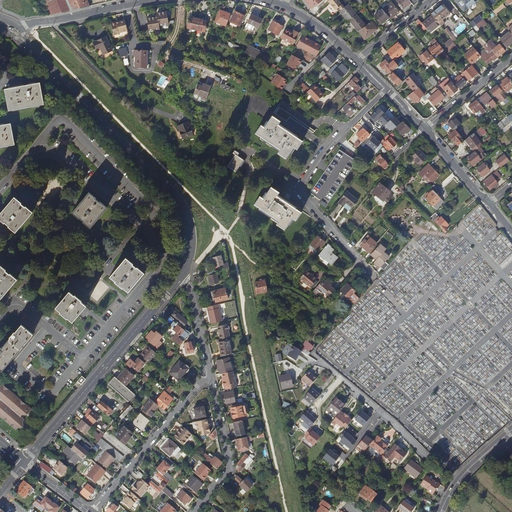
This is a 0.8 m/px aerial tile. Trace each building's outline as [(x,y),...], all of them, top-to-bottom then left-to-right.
[(86,0),(46,0),(52,15),(89,6),(86,0)] [(312,9),(323,0),(305,0),(312,9)] [(341,10),(344,7),(342,3),(338,0),(327,0),(331,5),(330,6),(334,11),(339,7),(341,10)] [(411,2),(409,0),(396,0),(403,9),(411,2)] [(464,11),(476,0),(455,0),(462,8),(464,11)] [(391,19),(399,12),(391,3),(387,6),(388,6),(386,8),(387,10),(385,12),(391,19)] [(350,20),(356,14),(348,4),(347,4),(344,7),(341,10),(340,11),(348,21),(350,20)] [(442,4),(434,11),(431,14),(432,15),(434,17),(439,24),(441,26),(445,23),(442,20),(450,14),(442,4)] [(500,5),(493,11),(495,14),(503,8),(500,5)] [(229,17),(231,13),(220,9),(216,21),(226,25),(229,17)] [(230,21),(239,26),(245,13),(236,9),(230,21)] [(389,17),(382,9),(375,16),(381,23),(389,17)] [(156,17),(147,19),(149,31),(160,29),(159,26),(169,25),(167,12),(157,14),(158,17),(156,17)] [(258,28),(263,19),(251,13),(245,26),(252,29),(254,25),(258,28)] [(359,31),(366,26),(356,14),(350,20),(359,31)] [(434,17),(432,15),(429,18),(430,19),(423,24),(424,26),(429,32),(439,24),(434,17)] [(476,25),(483,19),(480,15),(473,21),(470,23),(473,27),(476,25)] [(196,30),(198,19),(190,17),(188,28),(196,30)] [(198,19),(196,30),(205,31),(207,20),(198,19)] [(423,24),(419,19),(415,21),(421,29),(424,26),(423,24)] [(487,23),(483,19),(476,25),(479,29),(487,23)] [(128,30),(125,20),(116,23),(116,21),(111,23),(114,35),(119,33),(128,30)] [(268,30),(278,35),(283,26),(273,21),(268,30)] [(371,22),(366,26),(359,31),(365,39),(377,29),(371,22)] [(286,27),(281,35),(293,42),(299,32),(294,30),(293,31),(286,27)] [(101,49),(110,45),(103,31),(91,37),(94,43),(98,42),(101,49)] [(511,34),(509,31),(500,39),(505,46),(508,43),(509,44),(511,41),(511,34)] [(308,39),(302,35),(297,45),(307,50),(312,40),(308,38),(308,39)] [(487,43),(481,37),(481,36),(478,39),(484,46),(487,43)] [(438,42),(435,39),(431,42),(434,46),(429,49),(432,54),(435,52),(435,53),(438,56),(440,54),(441,53),(443,51),(444,50),(441,47),(439,44),(438,42)] [(441,47),(444,50),(451,45),(454,43),(451,39),(450,40),(441,47)] [(316,42),(312,40),(307,50),(317,56),(322,46),(315,43),(316,42)] [(488,45),(498,57),(505,51),(499,44),(496,47),(491,40),(487,43),(488,45)] [(262,61),(266,64),(269,58),(261,53),(252,48),(253,46),(250,43),(245,53),(262,61)] [(392,58),(394,60),(398,56),(405,51),(398,43),(387,52),(390,56),(392,58)] [(494,60),(498,57),(488,45),(487,43),(484,46),(488,51),(481,56),(487,64),(493,59),(494,60)] [(474,47),(464,55),(471,64),(475,61),(474,61),(480,55),(474,47)] [(136,57),(135,67),(147,67),(147,51),(136,50),(136,57)] [(449,57),(444,50),(443,51),(441,53),(446,60),(449,57)] [(428,64),(431,61),(427,57),(430,56),(426,51),(419,57),(422,61),(424,60),(426,62),(425,63),(426,65),(428,64)] [(329,66),(336,59),(329,52),(325,56),(326,57),(323,60),(329,66)] [(302,60),(292,54),(287,64),(296,69),(299,62),(300,63),(302,60)] [(384,68),(389,73),(398,65),(394,60),(392,58),(390,56),(385,60),(380,64),(383,69),(384,68)] [(398,65),(399,67),(404,63),(398,56),(394,60),(398,65)] [(335,64),(330,70),(332,72),(331,74),(338,81),(345,73),(348,70),(342,64),(339,67),(339,66),(338,67),(335,64)] [(433,76),(437,81),(437,82),(440,79),(428,64),(426,65),(425,66),(432,76),(433,76)] [(398,65),(389,73),(390,74),(397,68),(399,67),(398,65)] [(478,72),(472,65),(469,67),(469,68),(462,73),(468,80),(478,72)] [(277,73),(271,82),(281,90),(284,86),(283,85),(287,80),(277,73)] [(398,85),(402,82),(393,73),(389,77),(398,85)] [(413,73),(405,80),(407,83),(408,82),(415,90),(419,87),(422,84),(413,73)] [(157,85),(166,89),(171,77),(162,74),(157,85)] [(466,82),(464,80),(463,78),(462,78),(460,75),(453,81),(459,88),(466,82)] [(355,76),(346,85),(347,86),(346,86),(348,88),(351,85),(357,91),(361,88),(356,83),(358,80),(355,76)] [(511,86),(511,82),(507,77),(503,80),(504,82),(500,85),(505,91),(511,86)] [(447,94),(451,98),(459,92),(450,81),(449,82),(450,83),(445,87),(444,86),(443,87),(448,94),(447,94)] [(297,85),(301,88),(303,90),(304,90),(306,87),(299,82),(297,85)] [(4,89),(8,111),(44,105),(40,83),(4,89)] [(202,86),(197,84),(194,93),(199,94),(198,96),(202,97),(201,99),(205,101),(211,86),(206,84),(206,86),(203,84),(202,86)] [(315,84),(307,92),(317,102),(324,95),(318,88),(319,87),(315,84)] [(502,90),(497,85),(490,91),(495,96),(497,94),(502,101),(507,97),(502,90)] [(428,99),(434,106),(444,97),(436,86),(425,95),(428,99)] [(422,90),(419,87),(415,90),(408,96),(415,103),(417,101),(418,102),(420,100),(419,99),(424,95),(420,92),(422,90)] [(313,103),(315,101),(308,92),(305,94),(313,103)] [(492,99),(487,93),(480,98),(485,105),(492,99)] [(354,96),(347,103),(348,104),(343,109),(350,116),(353,113),(352,111),(353,110),(349,105),(350,105),(356,99),(362,104),(365,101),(359,96),(356,98),(354,96)] [(483,107),(477,100),(468,106),(473,112),(475,110),(476,112),(483,107)] [(280,107),(273,117),(280,121),(278,125),(283,128),(284,127),(297,136),(297,137),(302,141),(303,142),(306,144),(315,131),(297,118),(280,107)] [(370,117),(375,123),(384,114),(379,108),(370,117)] [(280,121),(273,117),(272,116),(264,127),(260,125),(255,133),(270,143),(279,150),(277,153),(285,159),(293,147),(297,150),(302,141),(297,137),(297,136),(284,127),(283,128),(278,125),(280,121)] [(387,124),(392,130),(401,122),(395,116),(387,124)] [(454,130),(461,125),(455,117),(448,123),(454,130)] [(510,120),(508,118),(502,123),(505,126),(511,122),(510,120)] [(181,137),(191,133),(187,121),(176,125),(181,137)] [(501,130),(505,126),(502,123),(501,121),(497,124),(501,130)] [(409,131),(410,130),(409,129),(403,122),(396,128),(403,135),(408,131),(409,131)] [(511,126),(511,123),(511,122),(505,126),(501,130),(504,133),(511,126)] [(0,125),(0,147),(14,145),(10,123),(0,125)] [(482,126),(478,129),(483,136),(487,133),(482,126)] [(363,141),(369,135),(363,128),(356,135),(361,139),(363,141)] [(458,145),(464,141),(455,130),(448,136),(454,143),(456,142),(458,145)] [(473,133),(465,140),(472,149),(480,142),(473,133)] [(373,149),(381,143),(374,135),(366,142),(373,149)] [(383,139),(380,142),(388,151),(391,148),(395,145),(394,143),(395,142),(391,137),(385,142),(383,139)] [(479,147),(482,145),(480,142),(472,149),(474,151),(479,147)] [(411,157),(419,166),(428,158),(419,149),(411,157)] [(227,166),(236,172),(244,160),(237,156),(239,153),(235,150),(233,153),(235,155),(227,166)] [(325,207),(356,161),(339,150),(310,193),(320,199),(318,202),(325,207)] [(481,159),(476,153),(475,151),(467,158),(473,165),(481,159)] [(501,167),(510,160),(505,154),(496,161),(501,167)] [(384,168),(388,165),(380,155),(375,158),(379,163),(378,163),(380,166),(381,165),(384,168)] [(428,163),(418,172),(428,183),(431,180),(432,182),(440,175),(437,173),(438,171),(435,168),(434,169),(428,163)] [(483,176),(490,170),(484,163),(477,168),(483,176)] [(496,171),(491,175),(496,181),(501,177),(496,171)] [(491,175),(483,181),(490,190),(498,183),(496,181),(491,175)] [(383,200),(387,203),(393,195),(389,192),(390,192),(379,183),(373,192),(377,195),(375,197),(376,199),(380,202),(381,201),(383,200)] [(276,224),(284,230),(292,219),(296,221),(301,212),(290,204),(291,203),(283,198),(282,199),(277,196),(279,192),(270,187),(263,198),(259,196),(254,204),(278,221),(276,224)] [(433,206),(441,199),(435,192),(433,190),(425,197),(433,206)] [(347,191),(338,202),(343,206),(346,203),(352,207),(358,200),(347,191)] [(96,198),(89,192),(72,212),(79,218),(80,218),(84,221),(83,222),(90,228),(107,207),(100,201),(99,202),(95,199),(96,198)] [(15,232),(32,212),(25,206),(24,207),(21,203),(21,202),(14,197),(0,213),(0,219),(4,223),(5,222),(9,226),(8,226),(15,232)] [(445,233),(446,231),(444,229),(447,226),(440,218),(439,219),(438,218),(434,221),(445,233)] [(360,245),(362,247),(370,238),(367,235),(360,245)] [(310,244),(318,250),(325,242),(317,236),(310,244)] [(377,243),(370,238),(362,247),(369,253),(369,252),(373,247),(377,243)] [(327,244),(319,254),(332,264),(338,257),(331,252),(334,250),(330,247),(331,246),(327,244)] [(380,244),(376,249),(371,254),(371,255),(377,259),(382,253),(383,252),(386,249),(380,244)] [(279,256),(283,260),(287,255),(283,252),(279,256)] [(389,256),(383,252),(382,253),(377,259),(374,262),(380,267),(389,256)] [(224,269),(230,267),(229,263),(223,264),(220,255),(212,257),(215,267),(223,265),(224,269)] [(132,263),(125,257),(109,276),(115,281),(114,281),(122,288),(123,287),(128,292),(144,273),(136,267),(132,264),(132,263)] [(5,270),(0,265),(0,297),(1,298),(17,279),(10,273),(9,274),(5,270)] [(306,271),(300,279),(310,287),(317,279),(314,276),(313,277),(306,271)] [(210,284),(219,282),(218,279),(216,274),(208,276),(210,284)] [(255,282),(257,293),(267,291),(265,280),(255,282)] [(321,281),(312,292),(316,295),(318,292),(320,294),(322,292),(324,293),(324,295),(327,298),(334,290),(330,287),(326,284),(326,280),(321,281)] [(355,291),(350,286),(351,285),(349,283),(347,284),(347,283),(339,291),(337,293),(340,296),(342,294),(347,299),(353,305),(358,300),(352,294),(355,291)] [(215,302),(228,299),(225,288),(213,291),(215,302)] [(74,295),(69,291),(55,308),(60,312),(59,312),(67,318),(72,322),(86,306),(81,301),(82,301),(74,295)] [(219,304),(207,307),(211,323),(222,321),(219,304)] [(167,306),(164,310),(183,327),(187,322),(172,309),(171,310),(167,306)] [(24,345),(33,334),(21,324),(15,332),(14,332),(9,337),(10,338),(1,347),(0,348),(0,368),(2,370),(8,363),(24,345)] [(219,339),(224,338),(227,337),(228,337),(225,325),(216,327),(219,339)] [(316,325),(311,332),(315,335),(320,328),(316,325)] [(171,338),(180,345),(181,343),(189,334),(185,331),(184,333),(180,329),(173,337),(172,337),(171,338)] [(154,345),(154,346),(162,336),(156,331),(154,333),(151,331),(146,337),(149,340),(148,341),(154,345)] [(219,339),(215,340),(216,343),(218,343),(221,356),(231,354),(228,340),(225,341),(224,338),(219,339)] [(310,350),(313,346),(306,340),(303,344),(305,346),(310,350)] [(184,354),(194,352),(192,346),(191,341),(184,343),(185,347),(183,347),(184,354)] [(140,355),(148,362),(156,353),(148,346),(140,355)] [(296,361),(302,352),(299,350),(293,346),(289,351),(290,352),(287,356),(296,361)] [(158,362),(161,359),(158,356),(152,364),(157,368),(160,364),(158,362)] [(126,364),(130,368),(131,366),(140,373),(147,364),(139,358),(135,362),(130,359),(126,364)] [(220,374),(222,373),(224,373),(232,371),(229,358),(217,361),(220,374)] [(170,373),(179,380),(188,368),(179,361),(170,373)] [(117,379),(125,386),(134,376),(126,369),(117,379)] [(224,373),(222,373),(224,380),(222,380),(223,386),(224,386),(236,383),(233,371),(232,371),(224,373)] [(310,387),(317,378),(315,375),(314,376),(308,371),(301,380),(310,387)] [(282,389),(292,387),(292,383),(290,374),(280,377),(282,389)] [(86,379),(85,378),(82,376),(77,381),(81,384),(86,379)] [(117,379),(115,377),(109,384),(130,403),(136,396),(125,386),(117,379)] [(0,414),(3,418),(17,429),(19,427),(24,427),(23,421),(25,419),(22,416),(23,414),(28,414),(32,409),(3,384),(0,386),(0,414)] [(312,405),(320,396),(312,389),(304,398),(312,405)] [(227,406),(232,405),(231,401),(235,400),(234,396),(230,397),(228,390),(223,392),(227,406)] [(151,400),(158,405),(164,410),(169,403),(172,399),(164,392),(157,400),(153,397),(151,400)] [(345,405),(336,398),(327,409),(333,414),(332,415),(335,417),(340,412),(345,405)] [(151,400),(151,399),(142,409),(151,416),(155,412),(154,411),(158,405),(151,400)] [(97,406),(109,415),(113,411),(107,406),(101,401),(97,406)] [(130,405),(121,415),(124,417),(132,407),(130,405)] [(194,408),(196,418),(206,416),(203,406),(194,408)] [(231,408),(233,415),(236,415),(237,416),(243,415),(242,413),(241,406),(231,408)] [(94,423),(99,417),(89,408),(86,412),(88,413),(85,416),(94,423)] [(359,410),(353,419),(361,425),(368,417),(359,410)] [(300,418),(311,427),(316,420),(306,411),(300,418)] [(352,420),(340,412),(335,417),(333,421),(331,423),(334,425),(336,425),(336,424),(341,428),(343,426),(344,424),(347,427),(347,426),(352,420)] [(146,417),(141,413),(133,423),(141,429),(149,420),(146,417)] [(89,426),(92,423),(86,418),(83,421),(82,420),(76,427),(84,434),(90,427),(89,426)] [(210,433),(207,419),(192,422),(194,432),(201,430),(202,434),(210,433)] [(242,420),(233,422),(236,435),(244,433),(242,420)] [(120,441),(124,444),(127,441),(128,442),(131,438),(130,437),(133,433),(124,426),(116,437),(120,441)] [(192,434),(182,426),(174,437),(183,445),(192,434)] [(217,435),(215,428),(208,436),(208,437),(212,440),(217,435)] [(313,446),(320,438),(315,433),(316,432),(310,428),(303,436),(306,438),(305,440),(313,446)] [(324,444),(329,436),(324,433),(318,441),(324,444)] [(342,439),(340,441),(350,449),(356,441),(353,439),(354,439),(346,433),(342,439)] [(377,436),(377,435),(374,439),(371,443),(369,445),(381,455),(387,447),(387,445),(384,443),(383,443),(380,441),(382,438),(378,435),(377,436)] [(246,437),(236,439),(239,450),(248,448),(246,437)] [(357,446),(356,447),(363,453),(369,445),(371,443),(364,437),(357,446)] [(97,444),(99,446),(106,451),(115,459),(116,460),(119,462),(123,457),(101,439),(97,444)] [(170,456),(177,447),(169,440),(161,449),(170,456)] [(80,457),(81,458),(83,459),(86,456),(87,455),(89,453),(77,443),(72,449),(80,457)] [(407,454),(394,444),(384,457),(391,462),(395,457),(400,461),(407,454)] [(72,449),(68,446),(63,452),(67,455),(68,454),(72,457),(69,460),(70,461),(67,465),(72,469),(81,458),(80,457),(72,449)] [(329,450),(323,458),(333,466),(339,457),(329,450)] [(115,459),(106,451),(98,461),(106,468),(112,462),(115,459)] [(241,465),(244,468),(244,466),(246,464),(248,464),(252,459),(246,454),(237,464),(239,467),(241,465)] [(204,458),(216,469),(222,463),(215,457),(214,457),(212,460),(207,456),(206,455),(204,458)] [(156,470),(168,480),(169,481),(173,478),(166,472),(173,463),(170,460),(167,457),(156,470)] [(174,463),(180,469),(184,464),(186,462),(180,457),(174,463)] [(404,469),(417,478),(423,469),(411,460),(404,469)] [(68,468),(60,461),(53,469),(61,476),(68,468)] [(44,470),(49,473),(52,469),(42,462),(39,466),(44,470)] [(195,473),(203,481),(206,477),(205,476),(206,474),(210,470),(203,464),(195,473)] [(107,473),(101,468),(94,478),(100,483),(107,473)] [(173,477),(176,480),(182,473),(179,470),(179,471),(173,477)] [(427,490),(432,493),(436,487),(437,488),(438,489),(441,484),(426,475),(421,484),(428,489),(427,490)] [(187,489),(190,493),(192,490),(195,493),(203,484),(193,476),(186,485),(189,487),(187,489)] [(242,481),(243,481),(237,476),(234,480),(246,492),(249,489),(242,481)] [(145,483),(142,479),(136,486),(135,485),(132,489),(133,490),(138,494),(140,496),(149,486),(147,484),(145,483)] [(245,479),(243,481),(242,481),(249,489),(252,486),(245,479)] [(160,493),(162,491),(164,487),(169,482),(169,481),(168,480),(164,484),(162,483),(157,489),(156,487),(153,490),(159,494),(160,493)] [(23,497),(31,487),(24,482),(16,491),(23,497)] [(87,484),(81,493),(88,498),(92,493),(94,490),(87,484)] [(358,495),(363,498),(364,497),(368,500),(371,502),(376,494),(365,486),(358,495)] [(16,496),(10,491),(7,495),(13,499),(16,496)] [(141,501),(130,491),(127,495),(127,496),(122,502),(129,509),(131,507),(134,509),(141,501)] [(184,505),(191,498),(182,491),(176,498),(174,496),(172,499),(172,500),(178,505),(180,502),(184,505)] [(37,499),(33,504),(37,508),(39,506),(44,510),(46,507),(50,502),(51,501),(45,497),(41,502),(37,499)] [(316,511),(327,511),(328,511),(327,511),(330,507),(322,501),(319,505),(321,506),(316,511)] [(400,505),(397,509),(401,511),(411,511),(413,510),(403,501),(400,505)] [(48,511),(47,511),(56,511),(59,507),(54,503),(53,504),(50,502),(46,507),(49,509),(48,511)] [(159,511),(173,511),(175,510),(167,503),(159,511)]
